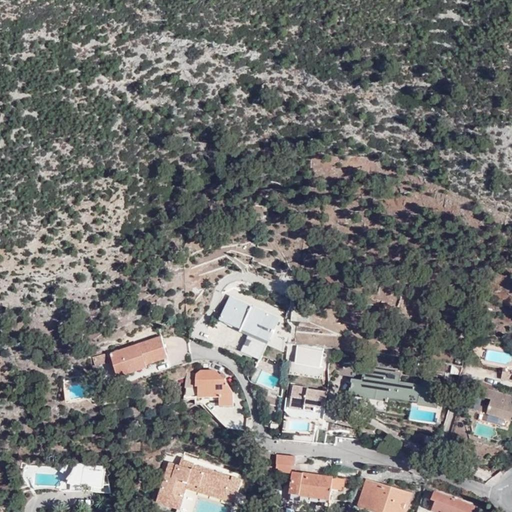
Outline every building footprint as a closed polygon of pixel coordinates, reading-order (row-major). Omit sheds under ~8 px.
[(231,298),(221,320),(250,333),(240,354),(261,362),(280,318),(231,298)] [(160,338),(110,353),(116,373),(167,358),(160,338)] [(323,365),(324,348),(303,347),(303,350),(298,350),(297,363),(323,365)] [(363,366),(362,380),(351,378),(348,396),(385,401),(386,396),(419,401),(434,404),(437,378),(421,376),(420,384),(400,381),(401,372),(363,366)] [(194,375),(194,387),(199,387),(198,398),(219,399),(219,407),(233,407),(233,395),(216,371),(198,370),(194,375)] [(258,370),(252,383),(274,394),(280,380),(258,370)] [(511,382),(511,373),(503,371),(501,380),(511,383),(511,382)] [(437,378),(434,404),(419,401),(418,405),(436,407),(441,378),(437,378)] [(317,401),(326,402),(328,392),(309,389),(310,388),(294,385),(291,402),(305,404),(305,410),(315,412),(315,407),(317,401)] [(511,395),(487,388),(484,397),(491,399),(486,413),(511,420),(511,395)] [(484,397),(472,393),(468,408),(486,413),(491,399),(484,397)] [(325,409),(326,402),(317,401),(315,407),(325,409)] [(305,404),(291,402),(290,408),(305,410),(305,404)] [(337,422),(339,413),(325,409),(322,418),(337,422)] [(322,445),(327,445),(328,431),(318,429),(316,444),(322,445)] [(281,457),(276,456),(276,465),(294,465),(295,457),(281,457)] [(85,461),(84,464),(67,461),(60,470),(71,478),(68,485),(78,485),(83,485),(93,487),(104,488),(105,485),(107,466),(94,465),(94,463),(93,461),(91,460),(90,460),(88,460),(85,461)] [(166,460),(153,499),(179,508),(186,487),(231,502),(235,489),(226,486),(228,479),(166,460)] [(331,478),(292,472),(289,493),(328,498),(331,478)] [(405,511),(412,494),(366,479),(357,507),(373,511),(405,511)] [(434,491),(431,499),(435,501),(431,510),(435,511),(473,511),(476,506),(434,491)]
